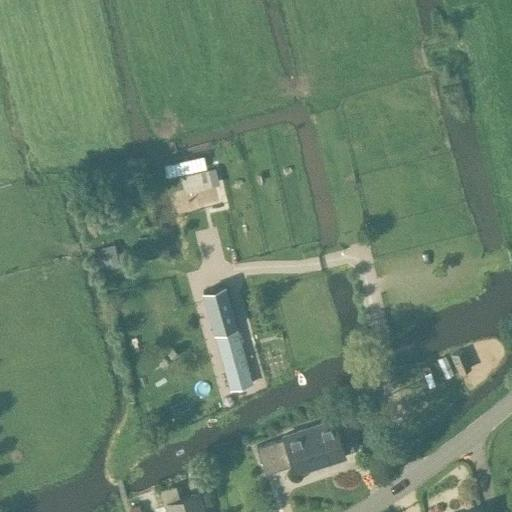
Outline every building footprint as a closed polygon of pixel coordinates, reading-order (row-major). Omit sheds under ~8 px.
[(194,162),(160,162),(160,170),(194,170),(194,162)] [(92,219),(85,221),(90,236),(97,234),(92,219)] [(202,292),(230,390),(253,383),(229,300),(230,299),(226,285),(202,292)] [(471,368),(463,350),(451,355),(459,373),(471,368)] [(344,419),(333,422),(332,419),(282,436),(283,440),(275,442),(275,441),(255,447),(264,475),(282,469),(282,468),(291,465),(294,474),(344,458),(342,451),(352,448),(352,450),(353,449),(344,419)] [(137,497),(141,511),(155,511),(160,510),(153,491),(137,497)] [(203,511),(197,493),(167,503),(166,503),(168,511),(203,511)]
